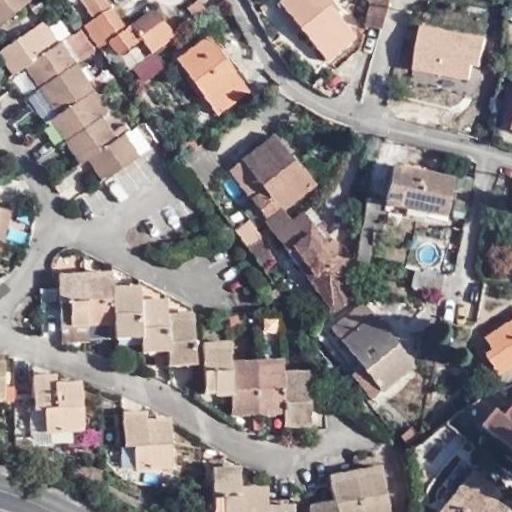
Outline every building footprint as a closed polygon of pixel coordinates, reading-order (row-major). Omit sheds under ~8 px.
[(0,0),(0,8),(9,0),(0,0)] [(120,8),(114,0),(74,0),(92,27),(100,21),(109,34),(134,17),(144,32),(167,15),(156,0),(127,0),(124,3),(125,4),(120,8)] [(274,0),(324,47),(349,23),(324,0),(274,0)] [(37,7),(29,13),(45,35),(54,28),(37,7)] [(484,49),(487,22),(422,11),(416,51),(470,61),(473,48),(484,49)] [(16,57),(20,54),(30,46),(48,69),(60,86),(50,94),(54,101),(71,124),(86,144),(96,137),(114,160),(137,141),(123,120),(121,117),(113,124),(108,118),(98,103),(83,82),(90,76),(72,49),(57,26),(54,28),(45,35),(29,13),(1,35),(16,57)] [(74,14),(57,26),(72,49),(89,36),(74,14)] [(239,72),(198,17),(168,39),(206,95),(239,72)] [(0,50),(9,63),(16,57),(1,35),(0,35),(0,50)] [(137,37),(111,57),(120,68),(146,49),(137,37)] [(30,46),(20,54),(37,77),(48,69),(30,46)] [(48,69),(37,77),(50,94),(60,86),(48,69)] [(106,98),(90,76),(83,82),(98,103),(106,98)] [(45,109),(62,131),(71,124),(54,101),(45,109)] [(113,124),(121,117),(126,114),(122,108),(108,118),(113,124)] [(123,120),(137,141),(147,132),(133,112),(123,120)] [(259,202),(274,189),(306,164),(292,147),(289,149),(263,115),(231,141),(247,161),(254,171),(242,179),(259,202)] [(77,152),(86,144),(71,124),(62,131),(77,152)] [(182,152),(201,137),(194,127),(175,143),(182,152)] [(104,168),(114,160),(96,137),(86,144),(104,168)] [(201,137),(182,152),(195,170),(208,159),(205,154),(210,150),(201,137)] [(247,161),(231,141),(219,149),(236,170),(247,161)] [(511,154),(494,147),(488,179),(511,184),(511,154)] [(389,149),(387,162),(398,164),(400,150),(389,149)] [(387,162),(382,181),(382,185),(445,196),(452,161),(400,150),(398,164),(387,162)] [(247,161),(236,170),(242,179),(254,171),(247,161)] [(382,181),(364,177),(357,208),(374,211),(377,211),(382,185),(382,181)] [(315,226),(290,197),(283,201),(274,189),(259,202),(254,206),(324,291),(335,285),(343,250),(344,241),(340,240),(330,239),(324,237),(330,233),(321,221),(315,226)] [(238,200),(225,211),(233,223),(247,212),(238,200)] [(357,208),(348,241),(366,245),(374,211),(357,208)] [(247,212),(233,223),(251,249),(262,239),(249,222),(252,219),(247,212)] [(348,241),(344,241),(343,250),(365,254),(366,245),(348,241)] [(425,275),(429,258),(398,252),(396,267),(425,275)] [(135,342),(163,342),(163,358),(189,357),(186,300),(159,301),(159,286),(133,288),(132,273),(105,274),(104,258),(55,263),(55,274),(34,275),(35,292),(56,290),(56,318),(84,317),(109,315),(109,330),(135,329),(135,342)] [(406,356),(361,293),(327,314),(353,355),(339,363),(358,389),(406,356)] [(511,295),(479,323),(487,336),(483,340),(497,358),(511,346),(511,295)] [(56,318),(57,333),(85,332),(84,317),(56,318)] [(276,346),(224,347),(223,327),(195,328),(197,385),(226,383),(227,400),(279,397),(280,416),(308,414),(304,359),(276,359),(276,346)] [(51,377),(51,370),(29,369),(30,403),(41,404),(41,422),(79,422),(79,377),(51,377)] [(473,410),(511,436),(511,385),(507,382),(495,398),(486,393),(473,410)] [(41,404),(30,403),(28,403),(28,422),(41,422),(41,404)] [(164,413),(143,413),(143,404),(118,404),(119,436),(130,436),(131,459),(167,457),(164,413)] [(395,408),(385,417),(393,426),(403,417),(395,408)] [(326,464),(331,487),(305,492),(309,511),(360,511),(391,506),(379,453),(326,464)] [(452,468),(454,470),(440,487),(442,490),(428,503),(432,507),(426,511),(484,511),(498,497),(475,476),(482,469),(464,455),(452,468)] [(259,475),(231,475),(232,460),(208,460),(209,511),(288,511),(288,502),(260,502),(259,475)]
